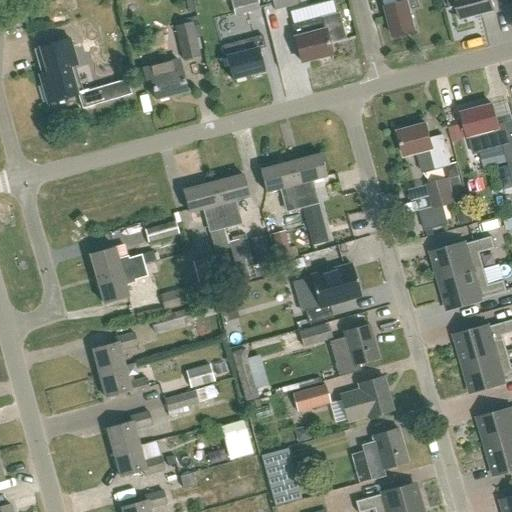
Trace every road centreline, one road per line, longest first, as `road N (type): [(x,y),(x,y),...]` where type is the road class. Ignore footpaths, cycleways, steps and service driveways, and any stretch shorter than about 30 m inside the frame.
road 1 (residential): [(463,511),(345,93)]
road 2 (residential): [(21,180),(345,93)]
road 3 (residential): [(57,511),(7,325)]
road 4 (residential): [(7,325),(47,314),(52,304),(21,180)]
road 5 (residential): [(380,83),(511,48)]
